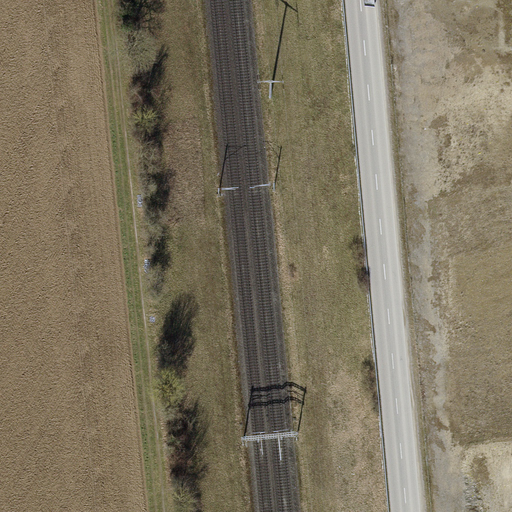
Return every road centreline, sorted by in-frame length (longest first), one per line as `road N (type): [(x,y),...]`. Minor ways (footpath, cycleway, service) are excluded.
road 1 (track): [(160,511),(108,0)]
road 2 (unclassified): [(408,511),(360,0)]
